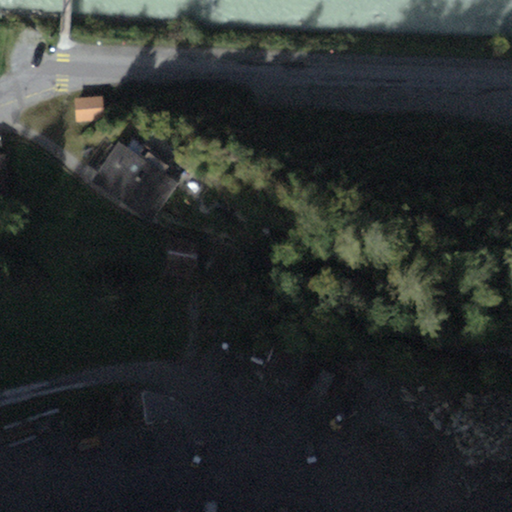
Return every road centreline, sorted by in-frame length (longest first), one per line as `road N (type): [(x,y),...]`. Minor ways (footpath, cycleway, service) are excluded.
road 1 (unclassified): [(511,83),(111,68),(0,92)]
road 2 (track): [(0,116),(144,215),(198,234)]
